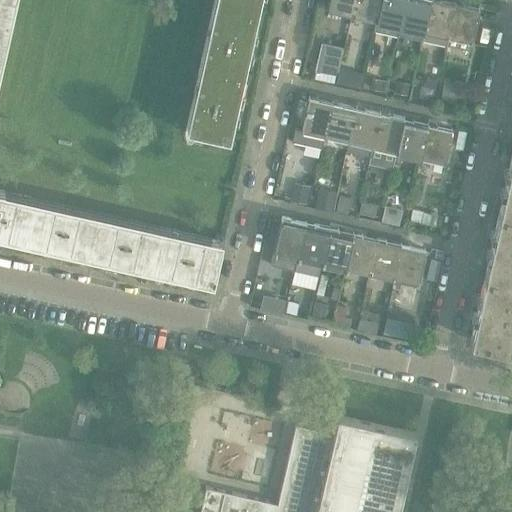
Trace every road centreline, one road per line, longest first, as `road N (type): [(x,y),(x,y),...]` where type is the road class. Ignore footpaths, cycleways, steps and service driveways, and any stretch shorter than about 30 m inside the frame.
road 1 (residential): [(511,32),(433,372)]
road 2 (residential): [(228,327),(301,0)]
road 3 (residential): [(228,327),(0,275)]
road 4 (residential): [(433,372),(228,327)]
